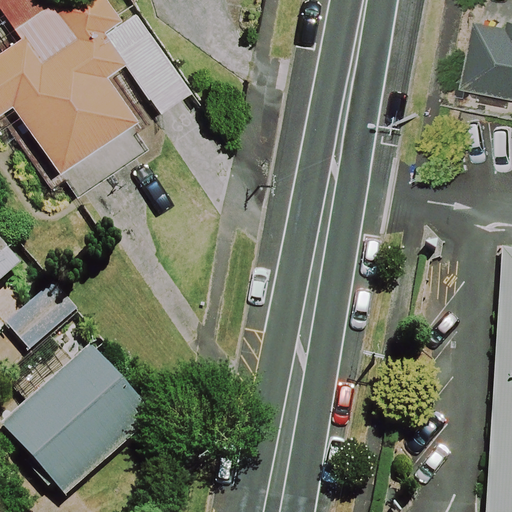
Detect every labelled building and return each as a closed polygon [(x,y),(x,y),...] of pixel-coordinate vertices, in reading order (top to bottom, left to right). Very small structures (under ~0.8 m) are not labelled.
[(148,147),(101,80),(118,68),(154,120),(189,96),(132,14),(119,23),(102,0),(59,0),(53,5),(49,0),(0,0),(0,12),(19,41),(0,54),(0,114),(9,108),(72,200),(148,147)] [(511,22),(486,18),(473,94),(511,100),(511,22)] [(0,294),(23,275),(0,248),(0,294)] [(511,511),(511,248),(508,248),(491,511),(511,511)] [(31,358),(80,315),(53,285),(5,328),(31,358)] [(154,422),(93,353),(5,432),(66,500),(154,422)]
